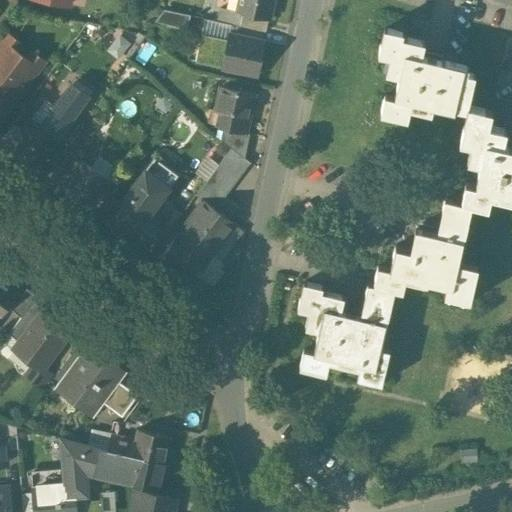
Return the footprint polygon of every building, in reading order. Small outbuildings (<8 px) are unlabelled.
[(272,0),(237,0),(236,9),(236,11),(242,12),(268,17),(269,17),(272,0)] [(236,9),(219,6),(216,21),(239,26),(242,12),(236,11),(236,9)] [(189,15),(164,10),(155,22),(186,28),(189,15)] [(268,17),(242,12),(239,26),(265,32),(268,17)] [(425,43),(402,38),(403,32),(385,28),(379,55),(390,57),(386,74),(399,77),(394,97),(385,94),(381,113),(407,119),(409,109),(430,113),(431,107),(455,113),(456,109),(467,111),(468,106),(475,75),(467,73),(469,67),(422,56),(425,43)] [(262,41),(227,34),(226,39),(221,66),(255,73),(262,41)] [(20,43),(9,35),(1,45),(3,46),(0,50),(0,117),(3,119),(14,104),(12,103),(36,71),(37,72),(45,62),(34,53),(29,60),(15,49),(20,43)] [(226,39),(207,36),(202,62),(221,66),(226,39)] [(40,128),(30,120),(28,123),(10,148),(36,167),(56,140),(55,140),(70,120),(71,121),(89,96),(71,83),(54,107),(55,107),(40,128)] [(251,93),(219,86),(215,110),(220,111),(217,126),(223,127),(244,131),(247,115),(246,115),(251,93)] [(511,148),(503,146),(506,131),(489,127),(493,111),(468,106),(467,111),(459,144),(471,147),(468,163),(480,166),(475,186),(466,183),(461,202),(471,204),(488,208),(491,197),(511,201),(511,148)] [(4,136),(0,140),(0,155),(3,157),(10,148),(28,123),(18,116),(4,136)] [(244,131),(223,127),(220,140),(230,149),(244,159),(249,132),(244,131)] [(244,159),(230,149),(195,196),(202,201),(203,201),(228,220),(238,206),(226,197),(250,164),(244,159)] [(171,171),(155,158),(127,196),(128,197),(130,195),(143,205),(152,193),(154,194),(171,171)] [(110,181),(84,162),(64,190),(90,209),(110,181)] [(143,205),(130,195),(123,204),(110,223),(111,224),(141,245),(161,218),(143,205)] [(112,196),(95,218),(108,227),(111,224),(110,223),(123,204),(112,196)] [(437,233),(415,228),(410,249),(395,246),(390,267),(378,265),(374,284),(394,289),(402,291),(405,279),(427,283),(428,280),(447,285),(444,296),(469,301),(477,268),(458,263),(471,204),(461,202),(445,198),(437,233)] [(202,201),(179,233),(159,260),(191,283),(211,256),(210,255),(234,224),(228,220),(203,201),(202,201)] [(0,315),(17,293),(0,280),(0,315)] [(360,316),(341,311),(344,297),(321,291),(322,287),(304,283),(297,309),(309,312),(305,328),(317,331),(313,351),(303,349),(299,368),(325,373),(328,363),(358,369),(356,377),(380,383),(388,349),(381,347),(394,289),(374,284),(368,283),(360,316)] [(27,289),(11,309),(21,317),(37,296),(27,289)] [(21,317),(9,334),(19,342),(41,311),(43,312),(48,305),(37,296),(21,317)] [(19,342),(13,349),(50,376),(40,389),(41,390),(52,376),(42,369),(70,333),(43,312),(41,311),(19,342)] [(88,347),(62,382),(79,395),(75,399),(93,412),(101,401),(117,380),(123,372),(88,347)] [(138,396),(117,380),(101,401),(122,417),(138,396)] [(16,425),(0,420),(0,432),(3,433),(5,450),(18,449),(16,425)] [(111,434),(92,429),(88,445),(108,450),(111,434)] [(169,436),(138,429),(136,439),(132,455),(163,461),(169,436)] [(136,439),(111,434),(108,450),(132,455),(136,439)] [(88,445),(62,438),(61,438),(65,482),(73,482),(74,496),(87,495),(88,495),(86,472),(85,461),(88,446),(88,445)] [(108,450),(88,446),(85,461),(86,472),(158,488),(164,462),(163,461),(132,455),(108,450)] [(49,487),(33,488),(34,503),(34,511),(75,511),(74,496),(73,482),(65,482),(49,484),(49,487)] [(10,511),(8,487),(0,488),(0,511),(10,511)] [(172,511),(175,499),(136,490),(131,511),(172,511)] [(87,495),(74,496),(75,511),(88,511),(88,501),(87,495)] [(101,511),(100,500),(88,501),(88,511),(101,511)] [(34,511),(34,503),(22,504),(22,511),(34,511)]
